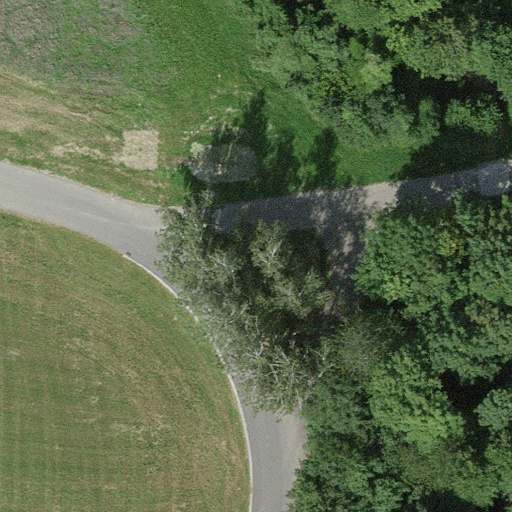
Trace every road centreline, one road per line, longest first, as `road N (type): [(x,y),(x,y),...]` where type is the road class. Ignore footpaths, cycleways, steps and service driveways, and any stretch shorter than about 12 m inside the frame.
road 1 (unclassified): [(0,188),(95,220),(182,273),(242,333),(275,406),(280,511)]
road 2 (track): [(95,220),(209,223),(361,210),(511,180)]
road 3 (track): [(275,406),(316,269),(361,210)]
